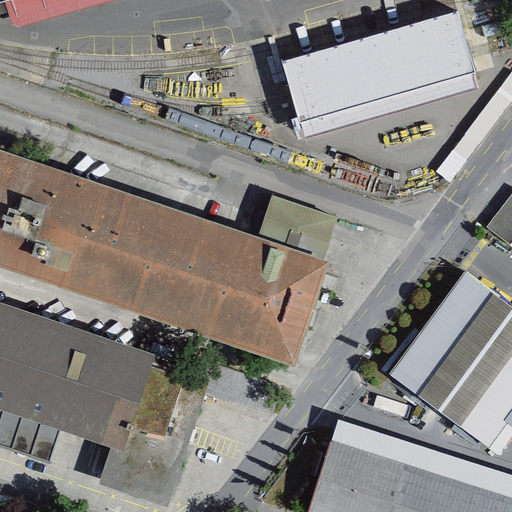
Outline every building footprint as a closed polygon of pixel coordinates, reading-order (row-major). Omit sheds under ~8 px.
[(457,12),(283,61),(295,104),(300,121),(474,71),(457,12)] [(332,262),(0,150),(0,267),(296,367),(332,262)] [(511,192),(487,226),(511,244),(511,242),(511,192)] [(511,301),(471,271),(395,375),(496,450),(511,427),(511,301)] [(148,357),(0,308),(0,441),(57,460),(68,426),(120,443),(148,357)] [(511,511),(511,494),(337,441),(315,511),(511,511)]
